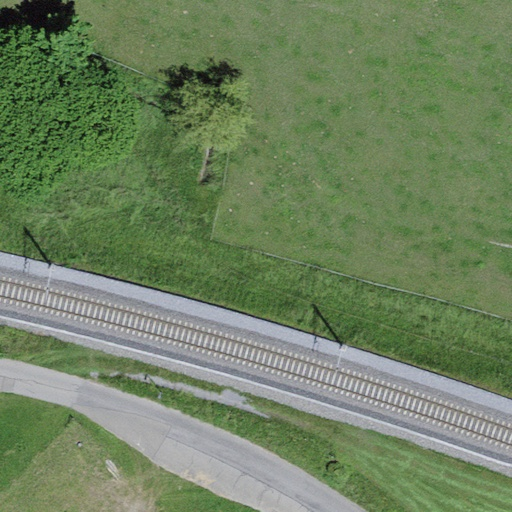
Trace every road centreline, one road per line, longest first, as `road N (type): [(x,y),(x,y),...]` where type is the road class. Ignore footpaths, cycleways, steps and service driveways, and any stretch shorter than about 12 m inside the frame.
road 1 (unclassified): [(174,425),(272,466),(344,511)]
road 2 (residential): [(0,377),(174,425)]
